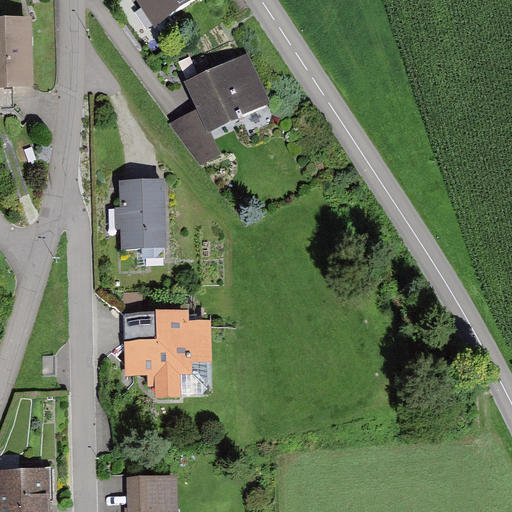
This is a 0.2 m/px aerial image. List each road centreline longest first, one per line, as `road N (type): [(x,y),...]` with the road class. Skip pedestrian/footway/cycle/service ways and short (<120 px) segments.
road 1 (tertiary): [(261,0),(432,263),(511,406)]
road 2 (residential): [(86,511),(79,235),(74,212),(54,201)]
road 3 (residential): [(54,201),(70,110),(71,0)]
road 4 (residential): [(0,394),(42,257)]
